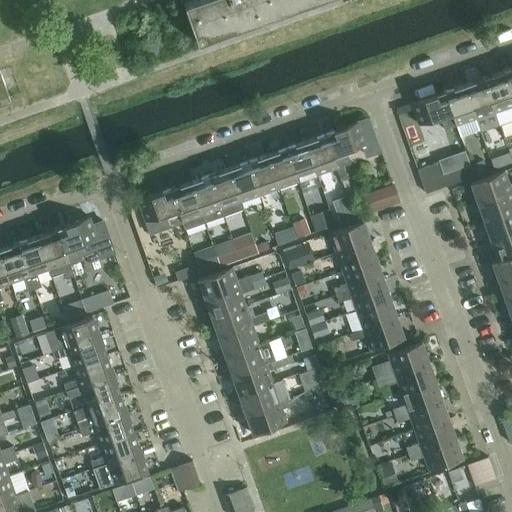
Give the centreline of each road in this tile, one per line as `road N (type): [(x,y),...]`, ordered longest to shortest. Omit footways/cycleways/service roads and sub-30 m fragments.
road 1 (residential): [(511,485),(370,96)]
road 2 (residential): [(220,511),(108,190)]
road 3 (residential): [(108,190),(370,96)]
road 4 (residential): [(370,96),(511,46)]
